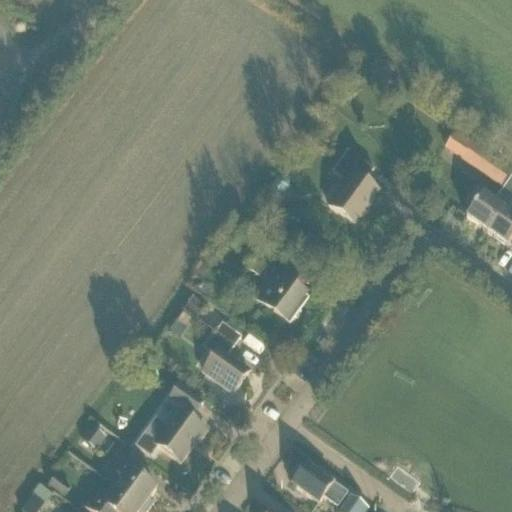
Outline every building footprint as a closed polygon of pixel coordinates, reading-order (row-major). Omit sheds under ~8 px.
[(353,90),(360,81),(353,76),(346,85),(348,86),(353,90)] [(350,105),(358,94),(353,90),(348,86),(340,97),(350,105)] [(492,162),(455,136),(446,149),(482,175),(492,162)] [(328,210),(356,230),(380,197),(364,185),(373,173),(348,154),(332,175),(346,186),(328,210)] [(466,221),(487,235),(511,198),(511,177),(493,205),(482,198),(466,221)] [(289,190),(288,183),(283,179),(277,180),(271,187),(272,194),(276,198),(283,197),(289,190)] [(511,198),(487,235),(507,250),(511,242),(511,198)] [(251,237),(237,227),(226,243),(239,253),(251,237)] [(264,252),(248,272),(264,285),(251,302),(285,327),(305,300),(276,278),(284,267),(264,252)] [(203,300),(212,287),(201,279),(191,292),(203,300)] [(200,305),(192,299),(184,311),(192,316),(200,305)] [(202,376),(233,398),(249,376),(227,360),(241,340),(222,326),(204,351),(215,359),(202,376)] [(197,447),(206,435),(191,424),(204,406),(179,388),(168,403),(181,413),(155,449),(180,467),(196,446),(197,447)] [(102,437),(92,430),(81,444),(91,451),(102,437)] [(123,482),(116,491),(144,511),(149,511),(153,507),(149,503),(157,493),(135,477),(142,467),(122,452),(108,471),(123,482)] [(417,487),(420,484),(397,467),(389,478),(411,495),(417,487)] [(292,488),(319,507),(322,503),(335,511),(346,497),(307,468),(292,488)] [(71,491),(55,479),(48,489),(64,501),(71,491)] [(52,498),(39,488),(32,497),(45,507),(52,498)] [(144,511),(116,491),(109,501),(94,490),(81,508),(86,511),(144,511)] [(367,511),(368,511),(350,499),(340,511),(367,511)]
